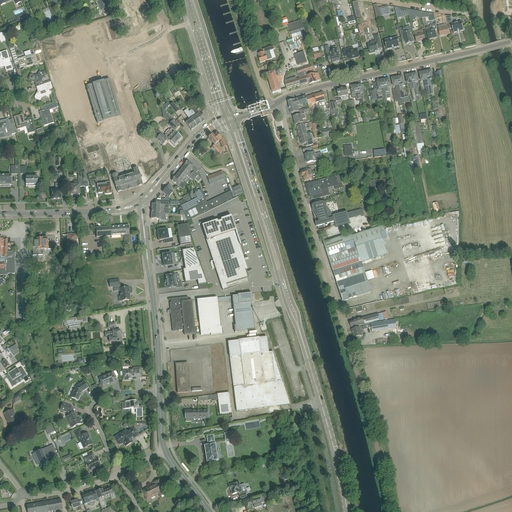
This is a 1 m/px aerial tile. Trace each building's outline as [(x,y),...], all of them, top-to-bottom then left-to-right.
[(358,1),(352,2),(357,20),(362,18),(358,1)] [(388,6),(381,7),(383,16),(389,14),(388,6)] [(401,9),(394,8),(397,19),(409,16),(408,10),(401,9)] [(408,9),(408,10),(409,16),(410,21),(411,24),(413,24),(414,22),(413,20),(415,20),(416,17),(418,17),(419,11),(408,9)] [(434,14),(421,12),(422,18),(423,23),(426,22),(425,18),(429,17),(434,16),(434,14)] [(443,24),(448,23),(446,16),(440,15),(439,17),(442,17),(443,24)] [(302,21),(289,25),(290,30),(292,35),(293,38),(297,37),(298,37),(303,35),(304,38),(306,38),(304,32),(306,31),(304,25),(302,21)] [(453,33),(464,31),(463,29),(464,29),(463,26),(463,27),(462,22),(452,24),(452,22),(448,23),(450,29),(452,29),(453,33)] [(430,27),(426,28),(427,31),(426,31),(427,34),(429,39),(433,38),(434,39),(436,38),(436,37),(437,37),(435,32),(435,31),(435,30),(437,29),(436,24),(430,25),(430,27)] [(444,25),(441,26),(438,26),(440,36),(450,34),(447,24),(444,25)] [(402,28),(399,29),(402,41),(404,41),(405,42),(406,42),(406,44),(406,45),(409,44),(409,45),(412,44),(412,43),(413,43),(412,43),(412,42),(414,42),(412,37),(411,37),(410,33),(412,33),(410,26),(406,27),(406,28),(402,28)] [(425,40),(423,30),(414,32),(417,42),(425,40)] [(373,42),(367,44),(369,49),(370,54),(375,52),(379,51),(378,49),(382,48),(381,44),(379,35),(375,36),(376,42),(373,42)] [(387,49),(400,47),(398,38),(385,41),(387,49)] [(291,51),(296,49),(296,48),(300,46),(300,44),(301,43),(300,41),(289,44),(291,51)] [(347,50),(343,51),(345,57),(348,56),(349,59),(359,57),(358,53),(363,52),(362,47),(358,48),(357,44),(352,46),(353,48),(347,50)] [(261,63),(272,59),(269,51),(275,49),(274,45),(262,48),(264,52),(259,54),(260,57),(259,57),(261,63)] [(334,51),(327,52),(329,61),(332,60),(333,63),(334,63),(340,62),(340,61),(341,61),(339,54),(340,53),(339,47),(337,47),(333,48),(334,51)] [(0,67),(5,67),(6,71),(9,70),(13,69),(7,50),(0,52),(0,67)] [(25,57),(17,59),(18,62),(19,63),(20,67),(26,65),(26,66),(34,64),(34,65),(35,65),(38,64),(35,54),(34,54),(31,55),(30,51),(24,52),(25,57)] [(304,52),(294,55),(298,65),(307,62),(304,52)] [(267,74),(269,79),(277,76),(282,74),(283,68),(279,70),(279,71),(275,72),(267,74)] [(307,76),(306,72),(305,68),(297,70),(299,79),(296,79),(296,77),(285,81),(285,83),(287,89),(309,83),(307,76)] [(31,74),(29,79),(29,80),(35,83),(36,87),(43,85),(42,80),(44,77),(47,76),(45,71),(43,72),(40,71),(38,75),(35,76),(31,74)] [(428,72),(425,72),(429,91),(430,94),(433,94),(431,81),(435,80),(435,78),(433,79),(432,74),(431,71),(430,71),(429,71),(428,71),(428,72)] [(421,73),(420,73),(421,81),(424,81),(425,87),(426,91),(429,91),(425,72),(423,73),(423,72),(421,72),(421,73)] [(309,83),(309,84),(317,82),(317,81),(320,80),(318,73),(307,76),(309,83)] [(413,75),(411,75),(414,89),(415,95),(416,100),(419,99),(419,98),(419,95),(417,88),(417,87),(419,86),(418,83),(418,82),(418,79),(417,74),(416,74),(413,75)] [(411,75),(406,76),(408,84),(410,83),(411,89),(414,89),(411,75)] [(280,86),(277,76),(269,79),(273,93),(281,91),(280,86)] [(400,92),(403,106),(403,103),(409,102),(408,96),(404,97),(402,85),(404,84),(403,77),(397,78),(400,92)] [(400,106),(403,106),(400,92),(397,78),(392,79),(393,87),(396,86),(400,106)] [(110,79),(87,86),(98,123),(121,116),(110,79)] [(378,85),(374,85),(375,90),(381,89),(384,104),(388,104),(387,99),(386,95),(383,80),(381,81),(380,80),(379,81),(377,82),(378,85)] [(38,91),(35,97),(35,99),(40,101),(42,97),(45,96),(48,98),(51,92),(49,91),(50,90),(53,89),(52,85),(51,82),(43,85),(36,87),(38,91)] [(175,83),(168,85),(171,90),(174,94),(180,91),(178,88),(179,88),(177,86),(175,83)] [(357,86),(351,87),(353,94),(352,95),(352,98),(353,99),(356,98),(357,101),(360,100),(359,99),(357,86)] [(342,97),(348,96),(347,88),(337,90),(338,97),(335,97),(336,103),(337,102),(337,104),(342,103),(342,101),(342,97)] [(316,103),(316,109),(317,109),(319,108),(319,111),(327,109),(326,106),(327,106),(323,92),(314,95),(316,103)] [(308,102),(310,107),(313,107),(312,105),(315,104),(316,109),(316,103),(314,95),(307,97),(308,102)] [(291,109),(292,114),(299,112),(298,106),(307,103),(308,107),(310,107),(308,102),(307,97),(307,96),(289,102),(290,106),(289,106),(291,110),(291,109)] [(42,111),(40,112),(44,126),(53,123),(51,117),(52,117),(50,110),(59,107),(58,106),(57,102),(41,107),(42,111)] [(336,102),(330,103),(331,108),(332,116),(335,116),(338,115),(336,102)] [(170,105),(170,106),(176,113),(179,110),(173,103),(170,105)] [(193,110),(202,123),(205,121),(196,108),(193,110)] [(184,111),(184,112),(187,116),(189,114),(192,118),(192,119),(193,120),(194,121),(195,123),(195,124),(196,123),(196,124),(197,126),(202,123),(193,110),(192,111),(192,110),(189,112),(187,109),(184,111)] [(165,110),(163,112),(164,118),(167,121),(167,120),(170,124),(168,126),(171,129),(172,129),(175,131),(180,126),(170,117),(166,113),(167,113),(165,110)] [(190,120),(186,122),(189,126),(192,130),(197,126),(196,124),(196,123),(195,124),(195,123),(194,121),(193,120),(192,119),(192,118),(189,114),(187,116),(190,120)] [(301,115),(298,116),(293,117),(296,125),(303,123),(302,120),(306,118),(304,114),(301,115)] [(14,117),(18,130),(26,127),(28,133),(36,131),(32,117),(28,118),(29,121),(25,122),(23,115),(14,117)] [(395,118),(390,119),(393,131),(395,130),(396,133),(401,133),(400,125),(396,125),(395,118)] [(0,121),(0,135),(1,138),(16,133),(14,126),(11,127),(8,119),(4,120),(4,121),(1,122),(1,121),(0,121)] [(329,129),(322,130),(322,131),(323,135),(323,138),(335,135),(333,121),(329,121),(327,122),(329,129)] [(420,123),(414,124),(414,125),(412,126),(413,132),(415,132),(419,155),(425,154),(420,123)] [(301,125),(296,127),(300,137),(308,134),(305,124),(301,125)] [(154,127),(151,131),(152,132),(154,134),(152,136),(162,145),(167,140),(167,139),(165,137),(162,134),(158,130),(157,131),(155,128),(154,127)] [(166,136),(165,137),(167,139),(167,140),(168,140),(174,146),(182,137),(175,131),(172,129),(171,129),(165,135),(166,136)] [(213,136),(218,142),(220,141),(222,148),(225,147),(227,151),(229,150),(224,138),(222,139),(217,132),(213,136)] [(308,134),(300,137),(302,145),(306,144),(306,146),(311,145),(313,144),(312,139),(313,139),(311,134),(310,134),(308,134)] [(216,144),(218,142),(213,136),(212,135),(209,138),(214,145),(213,146),(219,155),(223,152),(216,144)] [(95,137),(82,141),(83,147),(97,143),(95,137)] [(406,144),(403,144),(405,159),(412,158),(410,146),(406,147),(406,144)] [(385,149),(374,151),(375,158),(386,156),(385,149)] [(307,162),(307,163),(314,161),(314,162),(318,160),(315,152),(311,153),(305,155),(306,159),(305,159),(306,163),(307,162)] [(188,161),(182,168),(186,171),(187,171),(189,172),(188,173),(191,175),(195,178),(193,180),(197,177),(198,176),(196,173),(199,171),(194,166),(188,161)] [(118,174),(113,175),(114,180),(116,188),(118,193),(126,190),(134,188),(143,185),(141,180),(142,180),(141,178),(142,177),(141,175),(140,175),(139,172),(138,168),(133,169),(134,174),(119,178),(118,174)] [(182,168),(179,172),(185,177),(186,176),(189,178),(193,181),(193,180),(195,178),(191,175),(188,173),(189,172),(187,171),(186,171),(182,168)] [(302,173),(301,174),(301,175),(303,176),(305,181),(309,180),(312,179),(311,176),(313,175),(312,175),(311,170),(310,170),(306,171),(302,172),(301,172),(302,173)] [(207,177),(210,184),(225,179),(222,171),(207,177)] [(179,172),(175,177),(178,179),(179,178),(180,179),(181,178),(183,179),(183,180),(185,183),(186,184),(189,180),(185,177),(179,172)] [(11,176),(0,175),(0,185),(12,185),(11,176)] [(37,175),(26,175),(26,187),(38,187),(37,175)] [(336,176),(306,184),(309,197),(322,193),(323,196),(330,195),(328,187),(342,184),(339,176),(336,177),(336,176)] [(175,177),(172,181),(183,189),(185,187),(184,187),(186,184),(185,183),(183,180),(183,179),(181,178),(180,179),(179,178),(178,179),(175,177)] [(70,185),(70,190),(70,195),(80,194),(79,181),(74,182),(74,184),(70,185)] [(111,194),(111,191),(110,182),(106,182),(106,184),(97,185),(98,194),(104,193),(104,195),(111,194)] [(60,184),(55,184),(56,190),(52,190),(52,199),(61,198),(60,190),(61,190),(60,184)] [(172,189),(170,184),(163,192),(166,195),(169,197),(173,192),(172,192),(173,191),(172,189)] [(233,191),(230,192),(233,197),(243,193),(240,185),(232,189),(233,191)] [(198,191),(194,192),(195,193),(194,194),(196,198),(202,213),(209,210),(207,203),(206,201),(201,189),(197,190),(198,191)] [(212,200),(207,203),(209,210),(215,208),(214,207),(215,207),(222,203),(218,197),(212,200)] [(186,203),(181,206),(183,211),(185,216),(186,216),(188,221),(202,213),(196,198),(195,199),(186,204),(186,203)] [(152,204),(152,214),(156,215),(156,214),(159,214),(160,213),(163,213),(163,208),(168,209),(169,200),(162,199),(162,201),(156,200),(155,204),(152,204)] [(312,207),(312,208),(313,210),(313,211),(319,222),(315,223),(316,227),(317,227),(325,225),(326,226),(328,226),(327,224),(331,224),(331,223),(335,222),(335,224),(336,227),(350,223),(347,212),(333,216),(333,218),(329,219),(326,207),(327,207),(327,206),(324,203),(324,202),(323,202),(322,202),(315,204),(314,204),(313,205),(312,206),(312,207)] [(330,203),(331,210),(339,209),(337,202),(330,203)] [(217,221),(202,226),(207,240),(206,240),(223,291),(228,289),(226,284),(247,277),(232,232),(235,231),(235,232),(236,231),(231,216),(221,220),(221,221),(218,223),(217,221)] [(180,246),(192,244),(189,224),(177,226),(180,246)] [(129,226),(96,228),(96,233),(97,237),(124,235),(125,244),(127,243),(130,243),(129,235),(129,226)] [(351,233),(323,243),(333,272),(361,263),(362,263),(388,254),(383,240),(388,238),(383,226),(352,236),(351,233)] [(157,231),(158,241),(159,241),(159,240),(164,240),(165,244),(173,242),(173,238),(169,238),(168,229),(158,231),(157,231)] [(76,244),(76,235),(68,235),(68,243),(67,243),(67,250),(76,250),(76,244)] [(0,274),(16,274),(16,252),(7,252),(7,239),(3,239),(3,238),(0,237),(0,274)] [(35,247),(33,248),(33,252),(33,255),(42,255),(42,252),(44,252),(44,250),(52,249),(51,241),(48,242),(48,239),(43,239),(37,239),(37,242),(35,242),(35,247)] [(194,249),(183,251),(187,269),(200,267),(194,249)] [(171,253),(162,255),(164,267),(173,265),(175,264),(173,253),(171,254),(171,253)] [(187,269),(183,270),(186,283),(189,282),(189,278),(197,277),(198,285),(206,284),(200,267),(187,269)] [(337,282),(343,301),(371,292),(365,273),(337,282)] [(175,274),(166,276),(168,288),(177,287),(177,288),(182,287),(181,282),(176,283),(175,274)] [(119,280),(109,281),(110,288),(114,287),(114,292),(120,291),(120,296),(118,296),(119,301),(121,301),(130,300),(129,295),(130,295),(129,287),(120,289),(120,286),(119,280)] [(238,296),(232,296),(235,326),(234,326),(235,333),(246,331),(246,330),(255,330),(252,303),(253,303),(252,293),(238,295),(238,296)] [(171,303),(171,310),(170,310),(169,310),(170,314),(170,313),(172,313),(172,316),(174,331),(184,330),(184,335),(195,334),(192,301),(188,301),(188,297),(171,299),(171,303)] [(221,334),(218,303),(230,301),(229,297),(197,300),(201,335),(211,334),(211,335),(221,334)] [(72,304),(58,306),(59,314),(74,311),(72,304)] [(365,324),(385,319),(383,313),(357,320),(349,322),(351,328),(358,325),(358,326),(365,324)] [(71,319),(68,320),(69,326),(69,329),(72,329),(81,327),(80,323),(79,317),(71,319)] [(385,322),(371,324),(372,327),(372,332),(386,330),(385,322)] [(109,332),(105,333),(105,338),(109,337),(110,342),(117,342),(117,343),(121,343),(121,342),(122,341),(121,331),(116,331),(115,328),(116,328),(116,323),(108,324),(108,328),(112,328),(112,331),(109,332)] [(352,330),(354,338),(362,336),(360,327),(352,330)] [(273,352),(269,353),(267,337),(259,338),(239,340),(239,341),(228,342),(234,387),(236,411),(290,405),(273,351),(273,352)] [(16,344),(9,349),(11,353),(16,350),(18,349),(16,344)] [(1,347),(0,347),(0,355),(2,354),(4,357),(11,353),(9,349),(8,348),(4,351),(1,347)] [(6,360),(1,363),(5,369),(13,364),(10,361),(10,360),(14,357),(13,356),(11,353),(4,357),(6,360)] [(177,393),(188,393),(190,393),(188,363),(175,364),(177,393)] [(9,376),(7,378),(12,387),(16,384),(15,382),(26,374),(22,368),(18,370),(17,368),(8,374),(9,376)] [(124,372),(121,372),(121,375),(123,375),(123,376),(123,381),(135,380),(135,378),(137,378),(141,378),(141,368),(134,368),(134,370),(128,370),(128,372),(124,372)] [(100,383),(100,385),(102,389),(107,387),(106,386),(116,382),(112,373),(99,379),(101,383),(100,383)] [(71,398),(78,401),(82,392),(88,388),(84,382),(76,387),(71,398)] [(229,393),(218,394),(218,400),(219,400),(220,414),(231,413),(229,393)] [(22,399),(19,394),(11,398),(15,404),(22,399)] [(126,401),(126,406),(126,409),(134,409),(134,413),(136,413),(136,417),(143,417),(142,407),(138,407),(138,405),(136,405),(136,401),(126,401)] [(66,416),(72,428),(81,424),(79,419),(77,420),(75,416),(76,416),(74,411),(70,410),(71,408),(72,407),(62,404),(60,410),(67,413),(68,415),(66,416)] [(4,413),(12,430),(19,426),(12,410),(4,413)] [(208,410),(185,410),(185,419),(186,419),(186,421),(192,421),(192,419),(208,419),(208,410)] [(52,424),(45,428),(48,435),(51,434),(50,433),(55,431),(52,424)] [(125,431),(119,435),(115,437),(119,445),(123,442),(126,446),(132,442),(131,440),(131,439),(132,439),(132,438),(134,437),(138,435),(134,428),(126,432),(125,431)] [(81,432),(75,434),(78,440),(79,443),(81,442),(84,448),(93,444),(91,439),(89,440),(88,437),(89,437),(88,433),(83,436),(81,432)] [(224,433),(226,441),(232,440),(231,432),(224,433)] [(209,445),(204,446),(205,452),(206,456),(207,462),(208,462),(208,463),(213,462),(212,461),(215,461),(216,461),(218,460),(219,460),(218,455),(217,455),(215,444),(214,443),(215,443),(214,435),(207,436),(208,444),(209,445)] [(35,454),(33,455),(38,465),(40,464),(41,466),(47,463),(46,459),(56,454),(53,446),(42,451),(42,450),(35,453),(35,454)] [(84,457),(83,458),(86,463),(85,463),(86,464),(88,469),(91,467),(93,470),(98,468),(98,467),(101,466),(97,458),(95,459),(93,453),(88,455),(88,456),(84,457)] [(142,491),(146,500),(158,494),(160,496),(166,494),(164,491),(166,490),(161,481),(160,480),(155,483),(155,484),(142,491)] [(241,500),(246,498),(247,498),(243,486),(240,487),(239,482),(229,485),(230,490),(231,490),(232,494),(238,492),(241,500)] [(101,511),(108,511),(107,509),(106,509),(102,498),(114,493),(112,488),(103,491),(102,489),(95,491),(96,492),(95,492),(98,501),(99,501),(102,511),(101,511)] [(84,496),(82,496),(84,501),(85,505),(88,504),(89,506),(90,506),(90,507),(91,507),(94,506),(94,505),(95,505),(95,504),(95,503),(94,502),(95,501),(97,500),(98,502),(98,501),(95,492),(94,492),(88,494),(84,495),(84,496)] [(260,498),(252,500),(253,504),(261,502),(261,503),(265,502),(263,496),(262,496),(260,497),(260,498)] [(44,503),(45,511),(47,511),(62,510),(60,500),(44,503)] [(78,500),(70,502),(72,509),(73,509),(76,508),(77,511),(81,510),(80,506),(78,500)] [(27,506),(28,511),(45,511),(44,503),(27,506)]
